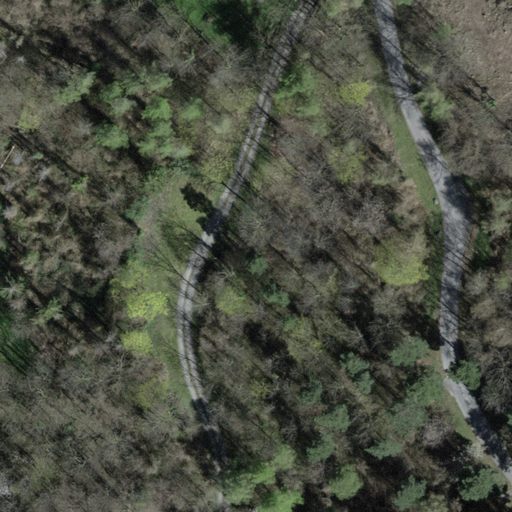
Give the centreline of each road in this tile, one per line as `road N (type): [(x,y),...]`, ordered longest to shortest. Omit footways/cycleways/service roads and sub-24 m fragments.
road 1 (track): [(223,511),(220,453),(193,377),(184,303),(307,0)]
road 2 (unclassified): [(511,468),(462,392),(453,340),(452,200),(403,92),(381,0)]
